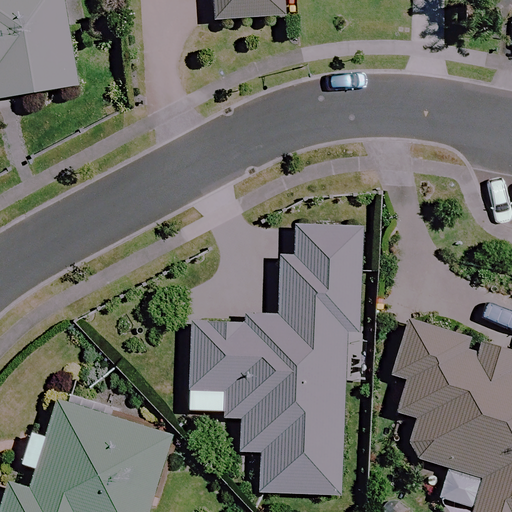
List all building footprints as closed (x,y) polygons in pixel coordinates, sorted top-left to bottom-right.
[(0,0),(0,100),(71,88),(56,0),(0,0)] [(206,0),(208,22),(274,17),(273,0),(206,0)] [(350,332),(354,229),(281,226),(277,320),(186,317),(183,391),(219,393),(218,418),(234,418),(233,452),(254,452),(252,494),(332,498),(339,331),(350,332)] [(511,511),(511,363),(470,352),(473,340),(431,329),(402,322),(401,326),(388,376),(399,379),(391,414),(403,417),(400,431),(392,460),(470,480),(461,511),(511,511)] [(11,468),(31,474),(26,491),(1,483),(0,487),(0,511),(142,511),(164,439),(52,406),(43,436),(22,430),(11,468)]
